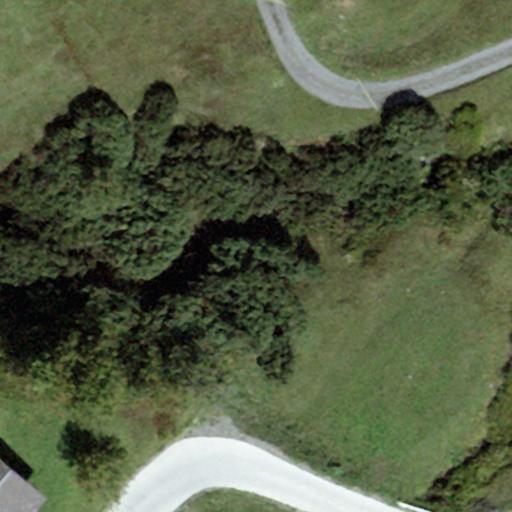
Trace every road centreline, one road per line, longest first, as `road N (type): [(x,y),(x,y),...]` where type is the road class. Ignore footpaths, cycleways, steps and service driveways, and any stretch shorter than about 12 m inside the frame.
road 1 (track): [(511,57),(399,99),(300,80),(270,0)]
road 2 (unclassified): [(145,511),(167,489),(246,470),(352,511)]
